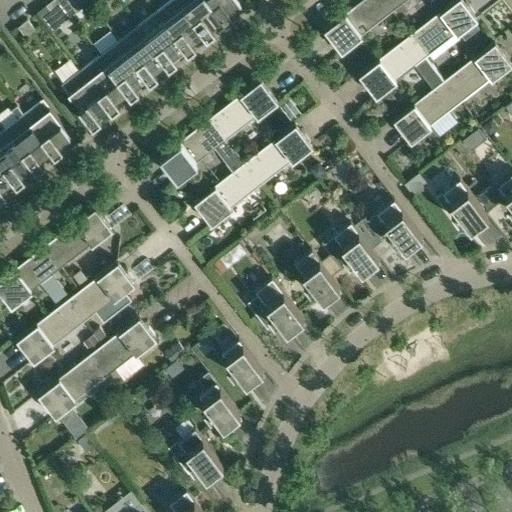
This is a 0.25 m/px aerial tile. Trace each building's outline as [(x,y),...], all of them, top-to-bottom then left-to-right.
[(61,23),(70,16),(57,0),(51,0),(46,4),(61,23)] [(57,0),(70,16),(80,9),(73,0),(57,0)] [(167,0),(156,9),(183,44),(182,44),(187,50),(195,43),(191,38),(201,30),(202,29),(179,0),(167,0)] [(209,0),(179,0),(202,29),(201,30),(206,35),(214,28),(210,23),(220,15),(221,15),(209,0)] [(209,0),(221,15),(220,15),(225,20),(233,14),(229,8),(240,0),(209,0)] [(391,10),(383,0),(359,0),(323,28),(341,50),(362,34),(361,33),(391,10)] [(383,0),(391,10),(404,0),(383,0)] [(451,0),(409,33),(426,55),(455,32),(456,33),(477,17),(464,0),(451,0)] [(156,9),(137,24),(164,58),(163,59),(168,64),(176,58),(172,52),(182,44),(183,44),(156,9)] [(27,19),(18,26),(25,36),(35,28),(27,19)] [(164,58),(137,24),(118,38),(145,73),(144,74),(149,79),(157,72),(153,67),(163,59),(164,58)] [(426,55),(409,33),(358,73),(376,95),(397,79),(396,78),(426,55)] [(144,74),(145,73),(118,38),(99,53),(126,88),(125,88),(130,93),(138,87),(134,81),(144,74)] [(443,78),(460,100),(490,77),(491,78),(511,62),(494,39),(443,78)] [(125,88),(126,88),(99,53),(80,68),(107,102),(106,103),(111,108),(119,101),(115,96),(125,88)] [(107,102),(80,68),(61,83),(92,123),(100,116),(96,111),(106,103),(107,102)] [(209,116),(226,137),(256,114),(257,115),(278,99),(260,76),(209,116)] [(460,100),(443,78),(393,118),(410,140),(431,124),(430,123),(460,100)] [(43,97),(23,112),(50,147),(54,153),(62,146),(58,141),(70,132),(43,97)] [(4,126),(31,161),(30,162),(35,167),(43,160),(39,155),(50,147),(23,112),(17,104),(11,109),(17,117),(4,126)] [(196,160),(213,147),(231,171),(244,161),(226,137),(209,116),(159,155),(176,178),(197,161),(196,160)] [(244,161),(261,182),(291,159),(291,160),(313,144),(295,121),(244,161)] [(20,170),(30,162),(31,161),(4,126),(0,129),(0,160),(12,176),(11,176),(16,182),(24,175),(20,170)] [(11,176),(12,176),(0,160),(0,193),(5,190),(1,184),(11,176)] [(244,161),(231,171),(193,200),(211,223),(232,206),(231,205),(261,182),(244,161)] [(511,171),(497,183),(510,200),(505,204),(511,211),(511,171)] [(443,191),(437,196),(449,212),(450,211),(457,219),(462,216),(470,226),(471,225),(473,228),(488,217),(486,214),(487,213),(459,177),(442,190),(443,191)] [(490,185),(477,194),(487,207),(500,198),(490,185)] [(376,210),(367,217),(375,228),(380,234),(385,231),(392,239),(396,236),(404,246),(405,245),(408,249),(423,237),(420,234),(421,233),(394,197),(376,210)] [(44,243),(61,265),(91,242),(91,243),(112,227),(95,204),(44,243)] [(334,234),(323,243),(330,251),(341,265),(342,266),(352,258),(361,269),(362,268),(364,271),(380,259),(377,256),(378,255),(372,247),(364,237),(350,219),(333,233),(334,234)] [(61,265),(44,243),(0,277),(0,291),(11,305),(32,289),(31,288),(61,265)] [(311,248),(294,261),(307,278),(303,281),(309,290),(314,286),(322,297),(323,296),(325,299),(341,287),(338,284),(339,283),(331,273),(320,259),(311,248)] [(66,298),(83,320),(95,310),(113,297),(114,298),(135,281),(117,259),(66,298)] [(258,290),(246,299),(267,327),(273,322),(278,318),(286,329),(287,328),(289,331),(305,319),(302,316),(303,315),(279,284),(272,275),(255,287),(258,290)] [(103,320),(121,307),(114,297),(114,298),(113,297),(95,310),(103,320)] [(83,320),(66,298),(16,337),(33,360),(54,344),(53,343),(83,320)] [(88,353),(105,375),(135,352),(135,353),(156,336),(139,314),(88,353)] [(238,336),(221,350),(231,362),(226,365),(233,374),(237,370),(245,381),(246,380),(249,383),(264,371),(261,368),(262,367),(238,336)] [(105,375),(88,353),(37,392),(55,415),(76,399),(75,398),(105,375)] [(208,371),(198,379),(203,385),(200,387),(202,390),(199,393),(208,405),(203,408),(210,417),(214,413),(222,424),(223,423),(226,426),(241,415),(239,411),(240,411),(216,380),(215,380),(208,371)] [(89,425),(81,414),(68,424),(77,435),(89,425)] [(178,439),(168,446),(188,471),(193,468),(197,464),(205,475),(206,474),(209,477),(224,465),(222,462),(223,461),(195,425),(186,415),(175,424),(183,434),(178,439)] [(205,511),(186,487),(169,501),(177,511),(205,511)] [(123,511),(114,501),(103,509),(104,511),(148,511),(149,511),(140,501),(125,511),(123,511)]
